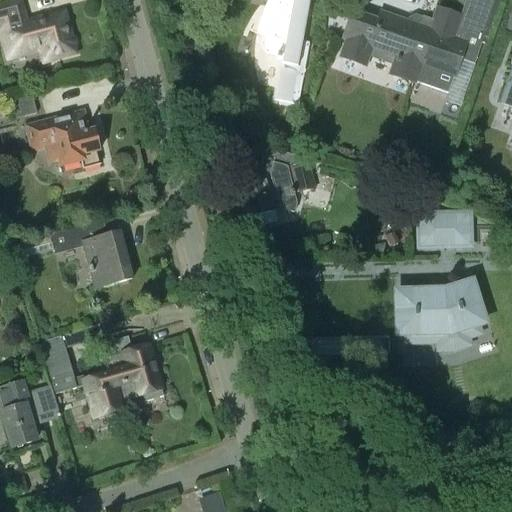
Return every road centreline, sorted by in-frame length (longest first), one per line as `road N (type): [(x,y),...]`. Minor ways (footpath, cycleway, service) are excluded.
road 1 (tertiary): [(251,453),(121,0)]
road 2 (residential): [(64,511),(251,453)]
